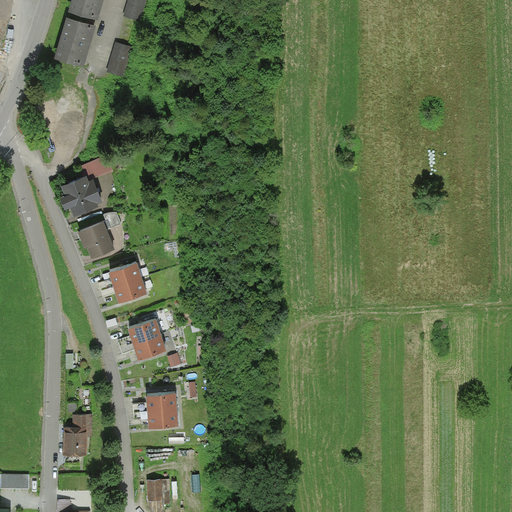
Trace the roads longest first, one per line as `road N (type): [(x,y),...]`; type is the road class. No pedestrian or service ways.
road 1 (residential): [(129,511),(122,412),(103,334),(33,158),(0,127)]
road 2 (residential): [(0,130),(55,320),(50,511)]
